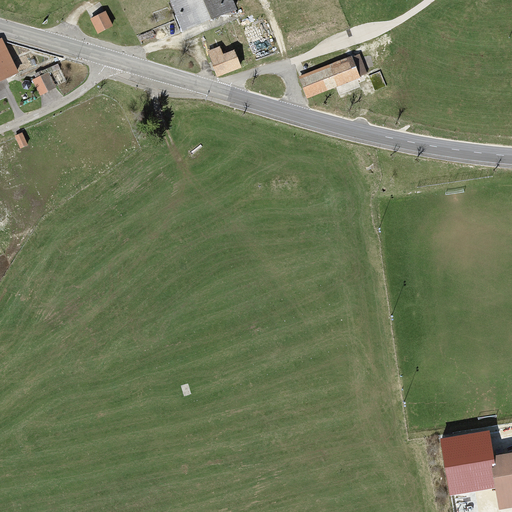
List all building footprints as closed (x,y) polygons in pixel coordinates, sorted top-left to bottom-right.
[(228,0),(168,0),(179,30),(233,12),(228,0)] [(111,28),(106,13),(91,18),(97,33),(111,28)] [(1,41),(0,40),(0,78),(15,71),(1,41)] [(208,54),(216,76),(239,68),(234,53),(224,56),(221,49),(208,54)] [(354,59),(327,69),(336,92),(362,81),(354,59)] [(327,69),(300,79),(309,102),(336,92),(327,69)] [(47,75),(34,81),(40,95),(54,89),(47,75)] [(21,135),(16,137),(21,149),(27,147),(21,135)] [(511,453),(490,457),(496,505),(511,502),(511,453)]
